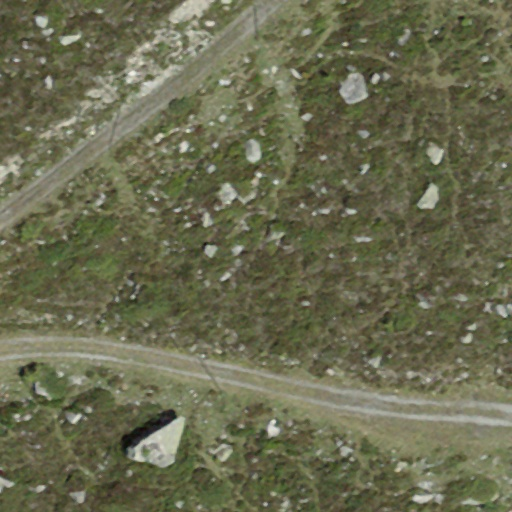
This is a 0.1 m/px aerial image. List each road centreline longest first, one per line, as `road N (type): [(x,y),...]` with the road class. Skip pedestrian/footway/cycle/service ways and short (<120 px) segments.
road 1 (track): [(0,380),(190,379),(511,433)]
road 2 (track): [(305,0),(0,230)]
